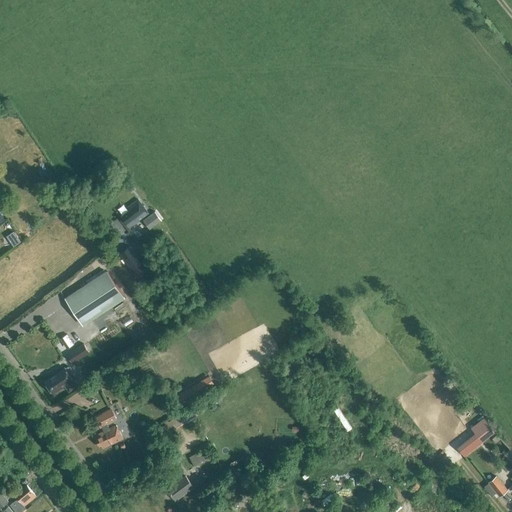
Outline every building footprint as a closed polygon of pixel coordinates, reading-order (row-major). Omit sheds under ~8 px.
[(148,214),(142,206),(138,200),(128,208),(130,210),(121,217),(127,224),(129,227),(148,214)] [(150,230),(162,221),(155,212),(143,220),(150,230)] [(19,239),(12,244),(14,247),(21,242),(19,239)] [(130,246),(120,254),(138,278),(148,271),(130,246)] [(65,299),(82,325),(124,297),(107,272),(65,299)] [(74,331),(69,333),(76,344),(80,341),(74,331)] [(73,363),(89,352),(83,344),(67,355),(73,363)] [(68,367),(65,369),(65,368),(44,382),(53,394),(65,386),(69,392),(76,387),(72,381),(73,380),(69,375),(72,373),(73,371),(70,367),(68,367)] [(67,401),(79,417),(87,411),(82,403),(91,397),(85,389),(67,401)] [(217,391),(209,396),(213,405),(222,400),(217,391)] [(101,427),(104,432),(94,436),(99,447),(101,446),(103,449),(121,440),(115,426),(108,430),(106,425),(116,420),(111,410),(94,418),(100,428),(101,427)] [(478,437),(462,449),(467,454),(482,442),(494,432),(483,418),(471,428),(478,437)] [(172,431),(174,431),(171,426),(159,433),(171,451),(181,444),(172,431)] [(497,435),(492,440),(496,444),(501,439),(497,435)] [(153,464),(161,458),(154,448),(145,453),(150,461),(153,464)] [(194,467),(211,458),(206,449),(190,458),(194,467)] [(229,471),(237,467),(234,462),(227,466),(229,471)] [(175,500),(193,487),(185,476),(167,489),(175,500)] [(500,497),(508,490),(496,476),(488,483),(500,497)] [(24,506),(35,496),(27,486),(15,495),(18,499),(10,505),(15,511),(21,511),(26,508),(24,506)] [(326,497),(333,498),(334,487),(327,486),(326,497)] [(376,504),(386,497),(379,488),(369,495),(376,504)] [(0,509),(0,510),(9,502),(0,491),(0,509)]
